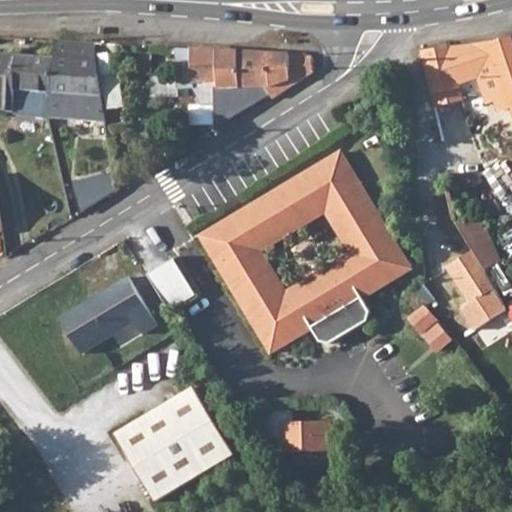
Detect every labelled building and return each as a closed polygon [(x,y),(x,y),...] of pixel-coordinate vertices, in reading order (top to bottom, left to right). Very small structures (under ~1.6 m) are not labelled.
[(444,48),(422,52),(430,90),(456,85),(498,77),(511,125),(511,45),(509,34),(499,38),(463,44),(444,48)] [(0,54),(0,109),(17,111),(18,91),(103,96),(98,62),(97,43),(57,41),(55,58),(0,54)] [(274,97),(291,86),(315,71),(312,57),(218,51),(192,49),(190,81),(205,82),(205,88),(199,91),(199,101),(203,104),(214,126),(273,91),(274,97)] [(456,85),(430,90),(434,109),(459,104),(456,85)] [(18,91),(17,111),(48,113),(48,118),(107,122),(103,96),(18,91)] [(48,118),(43,182),(116,187),(107,122),(48,118)] [(370,331),(373,320),(368,311),(415,283),(339,154),(206,232),(282,362),(323,338),(328,346),(339,349),(370,331)] [(465,250),(445,264),(460,287),(450,294),(461,309),(490,289),(465,250)] [(169,261),(143,277),(164,312),(190,296),(169,261)] [(153,326),(124,278),(56,320),(77,355),(131,323),(139,336),(153,326)] [(412,317),(441,352),(458,339),(429,304),(412,317)] [(191,390),(111,437),(151,505),(231,459),(191,390)] [(327,423),(275,427),(277,457),(329,453),(327,423)]
